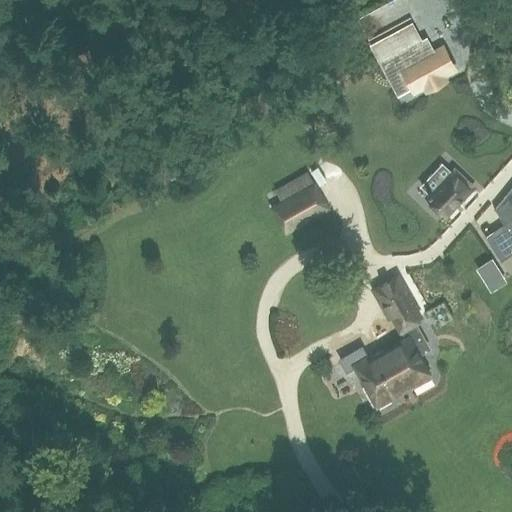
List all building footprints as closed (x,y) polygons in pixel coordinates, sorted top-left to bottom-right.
[(402,37),(397,28),(369,44),(394,89),(406,82),(413,94),(455,71),(442,47),(415,61),(402,37)] [(470,185),(453,169),(452,170),(445,164),(453,155),(439,141),(409,171),(427,190),(425,192),(428,195),(426,197),(443,213),(470,185)] [(285,234),(331,208),(315,180),(313,181),(307,170),(274,188),(280,200),(269,206),(285,234)] [(504,225),(487,236),(501,257),(511,250),(511,185),(493,209),(504,225)] [(396,273),(370,289),(398,335),(402,332),(417,323),(424,319),(396,273)] [(405,337),(366,358),(365,356),(361,358),(360,357),(355,360),(356,361),(352,363),(375,404),(389,397),(387,393),(409,381),(411,385),(429,374),(419,356),(432,349),(417,323),(402,332),(405,337)]
